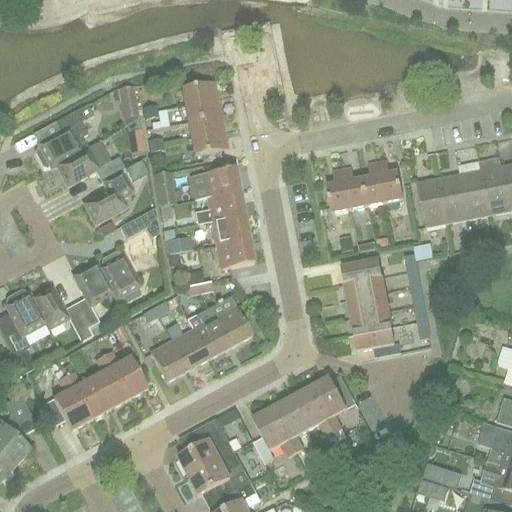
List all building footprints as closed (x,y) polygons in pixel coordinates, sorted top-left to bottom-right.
[(180,92),(184,109),(217,102),(213,85),(180,92)] [(126,89),(128,118),(141,117),(139,88),(126,89)] [(184,109),(187,125),(220,119),(217,102),(184,109)] [(93,119),(86,108),(54,126),(60,136),(37,149),(38,151),(35,153),(33,157),(41,171),(45,172),(49,170),(50,173),(55,171),(54,170),(82,156),(81,155),(87,152),(81,141),(87,138),(80,126),(93,119)] [(142,117),(157,114),(156,108),(141,110),(142,117)] [(158,120),(157,114),(142,117),(144,122),(158,120)] [(187,125),(190,141),(223,135),(220,119),(187,125)] [(223,135),(190,141),(193,159),(226,152),(223,135)] [(148,150),(163,147),(162,141),(147,144),(148,150)] [(163,153),(163,147),(148,150),(149,155),(163,153)] [(95,175),(100,185),(121,174),(124,172),(118,161),(98,172),(87,152),(81,155),(82,156),(54,170),(55,171),(66,191),(95,175)] [(385,207),(404,203),(398,175),(389,176),(387,164),(377,166),(385,207)] [(235,171),(220,174),(218,166),(202,169),(203,177),(202,177),(206,201),(239,195),(235,171)] [(368,210),(385,207),(377,166),(368,168),(371,180),(362,181),(368,210)] [(510,215),(511,214),(511,168),(501,170),(510,215)] [(489,219),(510,215),(501,170),(480,174),(489,219)] [(350,213),(368,210),(362,181),(353,183),(351,171),(342,173),(350,213)] [(350,213),(342,173),(333,174),(335,187),(326,189),(331,217),(350,213)] [(121,174),(100,185),(106,195),(83,208),(95,229),(126,211),(121,202),(133,196),(121,174)] [(468,223),(489,219),(480,174),(459,178),(468,223)] [(170,208),(168,197),(173,196),(170,176),(152,179),(155,199),(157,199),(159,210),(170,208)] [(447,227),(468,223),(459,178),(438,182),(447,227)] [(425,231),(447,227),(438,182),(416,187),(425,231)] [(211,225),(244,219),(239,195),(206,201),(209,214),(195,217),(197,228),(211,225)] [(172,221),(170,208),(159,210),(161,223),(172,221)] [(126,242),(144,232),(149,240),(150,242),(159,237),(154,211),(143,217),(143,218),(119,231),(126,242)] [(248,243),(244,219),(211,225),(215,249),(248,243)] [(150,242),(149,240),(126,252),(134,266),(156,254),(150,242)] [(248,243),(215,249),(220,273),(253,267),(248,243)] [(167,258),(178,256),(176,244),(165,246),(167,258)] [(417,264),(433,261),(430,247),(414,250),(417,264)] [(122,259),(119,260),(118,257),(114,256),(102,263),(101,267),(102,270),(99,271),(99,272),(113,299),(115,304),(140,290),(122,259)] [(180,269),(178,256),(167,258),(169,271),(180,269)] [(404,259),(408,277),(418,275),(415,257),(404,259)] [(378,264),(357,269),(341,272),(344,289),(382,282),(378,264)] [(84,303),(74,308),(91,339),(98,335),(95,329),(98,327),(90,312),(113,299),(99,272),(99,271),(97,266),(71,280),(84,303)] [(408,277),(411,293),(421,291),(418,275),(408,277)] [(382,282),(344,289),(348,305),(385,298),(382,282)] [(199,298),(212,296),(210,284),(197,287),(199,298)] [(187,300),(199,298),(197,287),(185,289),(187,300)] [(51,291),(31,302),(30,302),(45,328),(44,329),(47,335),(67,324),(79,346),(91,339),(74,308),(64,314),(51,291)] [(411,293),(414,309),(424,307),(421,291),(411,293)] [(22,341),(44,329),(45,328),(30,302),(31,302),(28,297),(27,298),(26,298),(24,295),(20,294),(6,302),(5,306),(7,309),(6,309),(4,310),(8,317),(0,321),(0,329),(5,339),(3,340),(14,360),(16,359),(25,354),(28,352),(22,341)] [(388,314),(385,298),(348,305),(351,322),(388,314)] [(157,322),(169,315),(164,305),(152,311),(157,322)] [(414,309),(417,326),(427,324),(424,307),(414,309)] [(147,327),(157,322),(152,311),(141,317),(147,327)] [(229,353),(251,341),(234,311),(213,323),(229,353)] [(391,331),(388,314),(351,322),(354,338),(391,331)] [(192,335),(208,365),(229,353),(213,323),(202,329),(195,318),(185,323),(192,335)] [(431,342),(427,324),(417,326),(420,343),(431,342)] [(120,347),(128,342),(121,329),(113,333),(120,347)] [(394,348),(391,331),(354,338),(357,355),(373,352),(394,348)] [(192,335),(171,346),(187,376),(208,365),(192,335)] [(187,376),(171,346),(149,358),(165,388),(187,376)] [(111,356),(103,361),(126,404),(146,394),(129,362),(117,368),(111,356)] [(107,415),(126,404),(103,361),(96,364),(102,377),(90,383),(107,415)] [(89,425),(107,415),(90,383),(79,389),(72,376),(65,381),(89,425)] [(65,381),(57,385),(64,397),(52,404),(69,435),(89,425),(65,381)] [(335,420),(347,413),(329,381),(310,392),(334,436),(341,449),(347,460),(355,456),(342,432),(341,432),(335,420)] [(326,441),(334,436),(310,392),(291,403),(308,434),(319,428),(326,441)] [(3,409),(9,421),(0,430),(0,461),(12,472),(28,454),(17,444),(22,438),(35,431),(19,401),(3,409)] [(291,403),(272,413),(296,457),(304,453),(297,441),(308,434),(291,403)] [(511,405),(504,403),(497,427),(511,431),(511,405)] [(288,461),(296,457),(272,413),(252,424),(262,441),(270,455),(281,449),(288,461)] [(241,459),(259,451),(242,414),(224,422),(241,459)] [(178,463),(189,482),(233,458),(228,448),(229,447),(218,428),(197,439),(203,450),(178,463)] [(511,435),(500,432),(496,445),(493,454),(492,454),(488,467),(502,471),(502,469),(511,472),(511,435)] [(347,460),(341,449),(333,453),(339,464),(347,460)] [(233,458),(189,482),(199,502),(224,488),(230,499),(251,487),(241,469),(240,469),(233,458)] [(0,485),(12,472),(0,461),(0,485)] [(488,467),(485,478),(482,487),(474,485),(470,497),(471,497),(501,507),(504,508),(508,494),(511,495),(511,472),(502,469),(502,471),(488,467)] [(230,511),(251,511),(261,506),(251,487),(230,499),(235,509),(230,511)] [(432,510),(444,507),(440,492),(428,496),(432,510)] [(499,511),(501,507),(471,497),(466,511),(499,511)]
